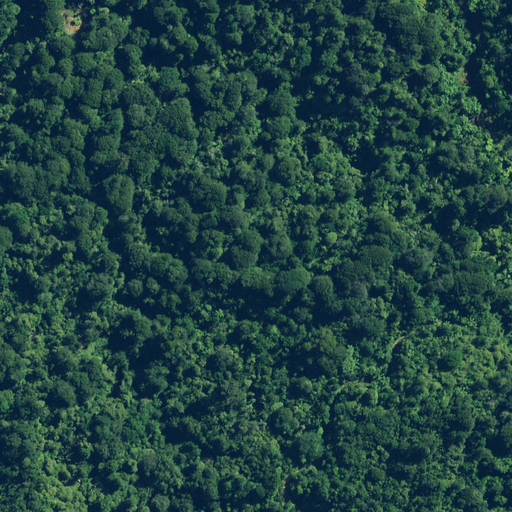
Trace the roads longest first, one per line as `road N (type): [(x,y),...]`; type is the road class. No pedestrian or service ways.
road 1 (track): [(319,511),(289,486),(324,446),(345,384),(384,369),(414,331),(449,321),(511,325)]
road 2 (track): [(511,155),(467,75),(476,48),(457,0)]
